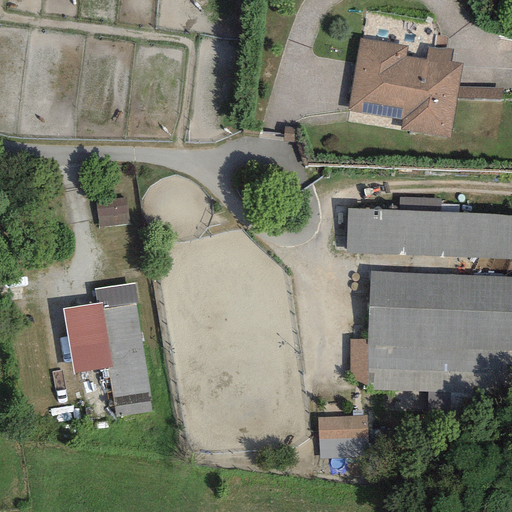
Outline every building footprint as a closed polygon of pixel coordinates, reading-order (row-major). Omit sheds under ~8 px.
[(463,55),(360,40),(347,113),(401,121),(400,131),(450,139),(463,55)] [(128,222),(126,197),(97,199),(99,224),(128,222)] [(511,216),(346,212),(345,256),(511,260),(511,216)] [(511,278),(370,273),(367,390),(511,393),(511,278)] [(100,307),(64,312),(73,376),(109,370),(117,420),(154,414),(135,288),(98,294),(100,307)] [(366,416),(317,419),(319,459),(368,457),(366,416)]
